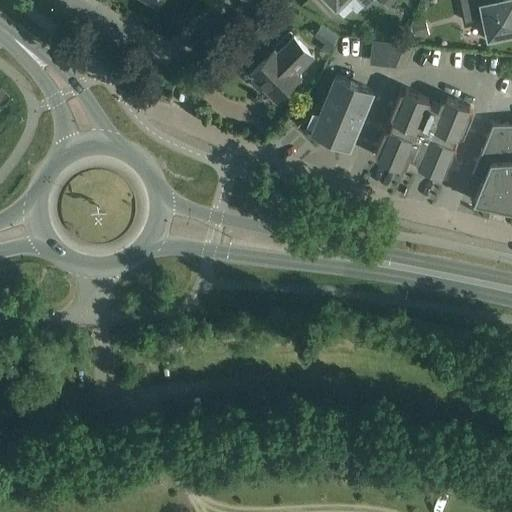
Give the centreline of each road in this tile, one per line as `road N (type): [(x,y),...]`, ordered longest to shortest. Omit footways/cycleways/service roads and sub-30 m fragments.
road 1 (residential): [(135,117),(160,111),(383,205),(511,237)]
road 2 (primary): [(147,243),(407,268)]
road 3 (primary): [(407,268),(328,238),(158,201)]
road 4 (residential): [(61,0),(165,55),(193,45),(240,0)]
road 5 (unclassified): [(0,323),(100,318),(101,269)]
road 6 (tertiary): [(86,146),(66,95),(0,32)]
